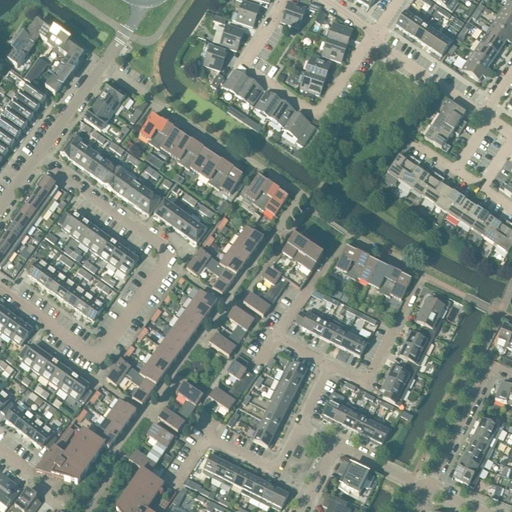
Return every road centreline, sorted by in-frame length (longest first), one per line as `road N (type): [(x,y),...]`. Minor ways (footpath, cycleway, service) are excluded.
road 1 (residential): [(371,39),(317,115),(242,64),(282,0)]
road 2 (residential): [(347,237),(420,275),(366,384),(328,366)]
road 3 (residential): [(0,291),(95,355),(166,266)]
road 4 (residential): [(284,192),(103,67)]
road 5 (residential): [(176,485),(206,441),(274,475),(298,428)]
road 6 (residential): [(166,266),(163,249),(36,160)]
road 7 (residential): [(511,377),(484,376),(427,491)]
road 8 (residential): [(371,39),(482,114)]
